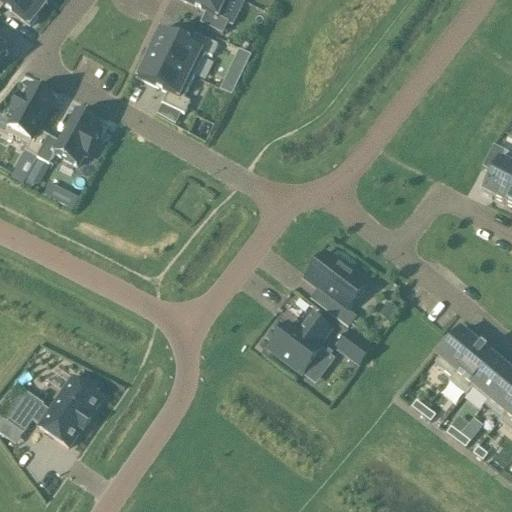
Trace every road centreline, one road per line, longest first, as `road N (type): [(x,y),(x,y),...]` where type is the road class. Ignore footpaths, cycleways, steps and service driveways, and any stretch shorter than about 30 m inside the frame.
road 1 (residential): [(85,0),(43,50),(40,62),(50,73),(283,207)]
road 2 (residential): [(475,0),(333,198)]
road 3 (residential): [(192,328),(0,231)]
road 4 (residential): [(192,328),(182,398),(104,511)]
road 5 (residential): [(395,252),(442,196),(511,233)]
road 6 (residential): [(283,207),(192,328)]
road 7 (residential): [(395,252),(511,345)]
